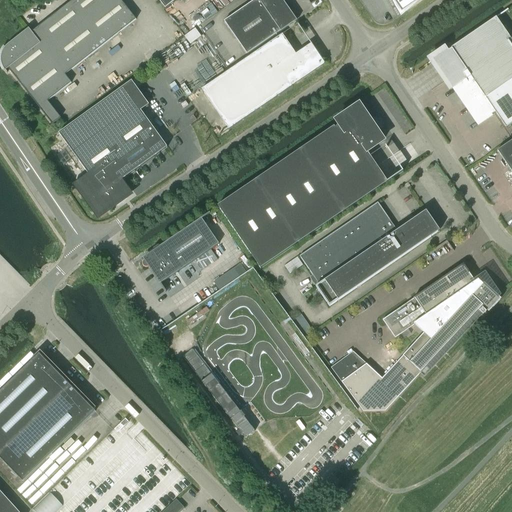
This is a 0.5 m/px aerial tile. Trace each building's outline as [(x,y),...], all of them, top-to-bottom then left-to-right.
[(52,125),(61,118),(48,102),(72,83),(65,75),(136,20),(120,0),(78,0),(26,41),(21,35),(8,45),(7,46),(6,48),(5,49),(4,50),(3,52),(2,53),(2,55),(1,57),(1,58),(1,60),(1,62),(2,63),(2,65),(3,67),(3,68),(4,70),(5,71),(7,73),(6,71),(9,69),(52,125)] [(177,0),(158,0),(165,9),(177,0)] [(247,55),(280,32),(296,21),(281,0),(255,0),(224,22),(247,55)] [(391,0),(393,3),(396,7),(398,11),(401,16),(413,5),(418,0),(391,0)] [(511,7),(496,18),(448,51),(446,47),(428,59),(430,63),(428,64),(429,65),(431,63),(450,91),(454,89),(478,125),(495,113),(506,129),(511,124),(511,7)] [(183,35),(189,43),(200,35),(194,27),(183,35)] [(296,55),(283,35),(202,90),(229,130),(293,87),(292,86),(324,64),(316,52),(317,51),(312,44),(296,55)] [(132,81),(59,134),(88,174),(76,183),(99,215),(109,208),(109,209),(125,197),(131,192),(123,180),(167,148),(141,111),(149,106),(132,81)] [(384,141),(370,121),(359,105),(336,121),(339,126),(335,128),(334,127),(218,206),(261,269),(388,183),(367,152),(384,141)] [(511,140),(497,151),(503,159),(511,171),(511,170),(511,140)] [(388,146),(397,163),(409,156),(404,146),(400,148),(397,142),(388,146)] [(424,213),(397,231),(378,203),(299,257),(319,285),(316,287),(329,307),(440,231),(426,211),(424,213)] [(149,267),(166,293),(167,292),(161,284),(219,244),(202,219),(210,214),(210,213),(160,247),(158,245),(153,249),(156,253),(144,261),(143,261),(143,262),(143,263),(142,263),(142,264),(142,265),(143,266),(144,267),(145,268),(146,268),(147,268),(148,268),(149,267)] [(439,255),(451,248),(446,240),(434,247),(439,255)] [(289,272),(295,268),(290,261),(284,265),(289,272)] [(241,265),(214,283),(220,291),(247,273),(241,265)] [(353,352),(331,368),(352,398),(363,412),(385,412),(400,396),(421,373),(424,376),(424,377),(482,315),(483,316),(487,313),(485,311),(497,298),(483,285),(484,283),(481,280),(479,281),(478,280),(475,282),(473,280),(465,268),(464,267),(463,267),(462,267),(461,267),(460,267),(382,320),(395,339),(415,325),(424,334),(381,380),(367,365),(353,352)] [(307,324),(299,329),(305,338),(312,332),(307,324)] [(30,361),(32,362),(0,392),(0,458),(23,482),(96,412),(94,410),(96,408),(40,351),(30,361)] [(247,415),(243,411),(240,412),(193,351),(184,359),(245,438),(255,431),(244,417),(247,415)] [(0,491),(0,508),(8,501),(0,491)] [(32,508),(35,511),(54,511),(62,505),(50,492),(32,508)] [(176,500),(162,511),(180,511),(184,509),(176,500)] [(18,511),(8,501),(0,508),(0,510),(1,511),(18,511)]
